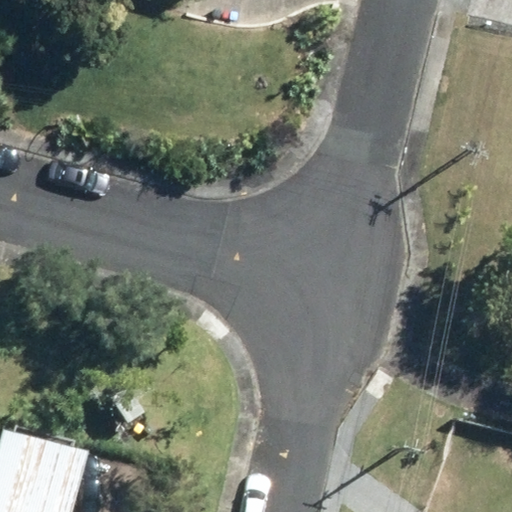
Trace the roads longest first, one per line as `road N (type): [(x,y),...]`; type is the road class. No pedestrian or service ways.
road 1 (residential): [(323,252),(0,170)]
road 2 (residential): [(323,252),(269,511)]
road 3 (residential): [(393,0),(323,252)]
